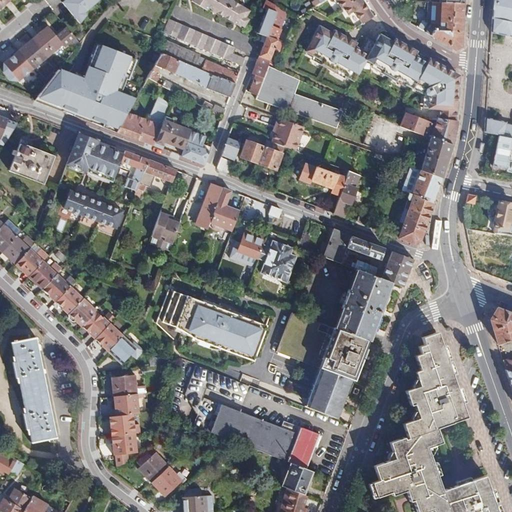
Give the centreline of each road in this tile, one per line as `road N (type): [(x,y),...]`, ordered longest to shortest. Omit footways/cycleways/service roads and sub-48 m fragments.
road 1 (residential): [(146,511),(90,452),(85,368),(72,346),(0,280)]
road 2 (residential): [(337,511),(408,322),(464,298)]
road 3 (residential): [(450,250),(419,255),(207,177)]
road 4 (residential): [(207,177),(0,97)]
road 5 (secondary): [(464,298),(511,435)]
road 6 (residential): [(207,177),(249,58)]
road 7 (secondary): [(475,63),(456,183)]
road 8 (residential): [(475,63),(440,53),(375,0)]
